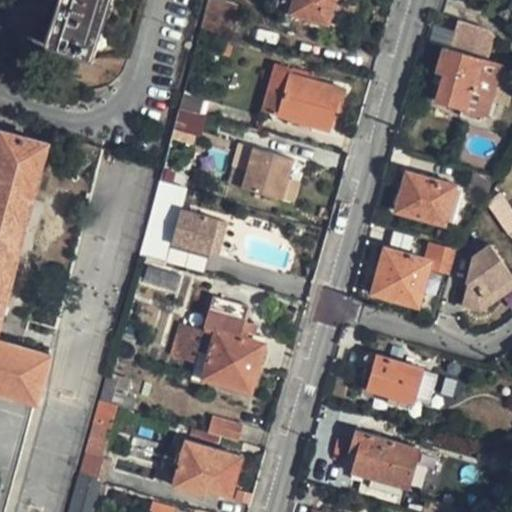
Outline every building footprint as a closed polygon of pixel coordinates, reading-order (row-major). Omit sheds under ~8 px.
[(59,0),(46,44),(94,58),(112,0),(59,0)] [(227,3),(215,0),(208,0),(206,10),(231,17),(234,5),(227,3)] [(325,24),(332,0),(272,0),(271,6),(325,24)] [(206,10),(202,26),(227,33),(231,17),(206,10)] [(428,97),(488,114),(502,63),(479,55),(484,36),(455,28),(449,48),(443,46),(428,97)] [(276,113),(289,71),(272,66),(259,108),(276,113)] [(276,113),(328,127),(333,108),(338,109),(344,89),(289,71),(276,113)] [(180,107),(200,113),(205,95),(185,90),(180,107)] [(200,113),(180,107),(175,126),(174,129),(194,134),(200,113)] [(0,394),(37,406),(51,355),(0,340),(0,308),(46,141),(4,131),(0,143),(0,394)] [(227,181),(240,185),(251,145),(237,141),(227,181)] [(294,156),(252,143),(251,145),(240,185),(282,198),(288,175),(294,156)] [(397,210),(407,213),(445,224),(450,205),(454,186),(406,172),(397,210)] [(288,175),(282,198),(292,200),(298,178),(288,175)] [(140,256),(168,264),(174,242),(208,251),(218,218),(184,208),(189,188),(160,181),(140,256)] [(454,186),(450,205),(468,210),(473,192),(454,186)] [(511,213),(511,193),(506,186),(488,202),(500,221),(511,213)] [(218,218),(208,251),(219,254),(228,221),(218,218)] [(479,306),(511,283),(511,274),(490,242),(474,252),(461,300),(479,306)] [(437,244),(431,261),(386,248),(373,291),(417,304),(429,268),(447,274),(455,249),(437,244)] [(177,292),(182,274),(146,265),(141,282),(177,292)] [(212,295),(206,315),(213,317),(210,326),(204,326),(203,330),(179,324),(170,353),(193,359),(187,378),(202,383),(203,379),(251,391),(266,340),(250,334),(251,326),(244,325),(249,306),(212,295)] [(425,369),(377,355),(367,391),(414,405),(416,400),(430,404),(438,375),(424,371),(425,369)] [(118,407),(124,409),(133,377),(109,369),(100,402),(118,407)] [(118,407),(100,402),(89,443),(106,448),(118,407)] [(207,432),(236,440),(242,422),(212,414),(207,432)] [(418,451),(355,434),(348,456),(356,458),(351,475),(407,491),(418,451)] [(183,438),(169,486),(199,495),(201,487),(228,495),(240,455),(183,438)] [(89,443),(81,474),(90,477),(105,481),(114,450),(106,448),(89,443)] [(81,474),(74,495),(84,498),(90,477),(81,474)] [(74,495),(69,511),(79,511),(84,498),(74,495)]
